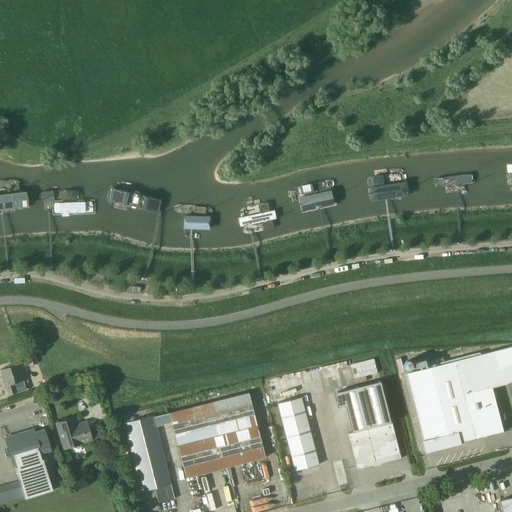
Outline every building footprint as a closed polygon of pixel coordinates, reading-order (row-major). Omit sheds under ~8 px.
[(511,158),(474,161),(476,192),(511,189),(511,158)] [(407,168),(411,199),(457,194),(476,192),(474,161),(407,168)] [(387,202),(411,199),(407,168),(339,177),(344,208),(387,202)] [(273,193),(280,222),(320,213),(344,208),(339,177),(273,193)] [(95,185),(28,187),(30,216),(49,216),(95,215),(95,185)] [(163,229),(165,200),(95,185),(95,215),(156,228),(163,229)] [(28,187),(0,190),(0,219),(2,220),(30,216),(28,187)] [(280,222),(273,193),(236,202),(227,203),(219,203),(220,231),(223,231),(250,227),(280,222)] [(165,200),(163,229),(191,230),(220,231),(219,203),(167,200),(165,200)] [(511,346),(456,361),(407,374),(427,452),(496,434),(485,390),(493,388),(509,384),(511,383),(511,346)] [(38,363),(33,351),(24,355),(29,366),(38,363)] [(350,364),(354,375),(376,368),(373,357),(350,364)] [(410,360),(409,360),(408,360),(407,361),(406,361),(405,362),(405,363),(404,364),(404,365),(404,366),(404,367),(404,368),(405,369),(406,370),(407,371),(408,371),(409,371),(410,371),(411,371),(412,370),(413,370),(413,369),(414,368),(414,367),(414,366),(414,365),(414,364),(414,363),(413,362),(412,361),(411,361),(410,360)] [(24,381),(19,364),(0,370),(5,386),(6,386),(9,396),(16,393),(13,384),(24,381)] [(348,434),(357,470),(402,458),(382,381),(335,393),(339,408),(347,406),(354,432),(348,434)] [(248,393),(169,413),(171,423),(186,478),(265,458),(248,393)] [(301,397),(277,403),(295,471),(318,465),(301,397)] [(155,488),(158,503),(175,499),(156,427),(171,423),(169,413),(154,417),(153,416),(124,423),(141,492),(155,488)] [(74,426),(73,420),(57,425),(64,447),(79,443),(80,444),(101,438),(97,425),(86,428),(85,423),(74,426)] [(44,429),(34,432),(33,429),(5,438),(18,482),(0,487),(0,502),(1,504),(24,497),(24,499),(52,490),(50,483),(43,459),(42,460),(41,458),(42,457),(41,454),(50,451),(44,429)] [(52,490),(64,487),(61,480),(50,483),(52,490)] [(511,511),(511,498),(501,501),(503,511),(511,511)]
